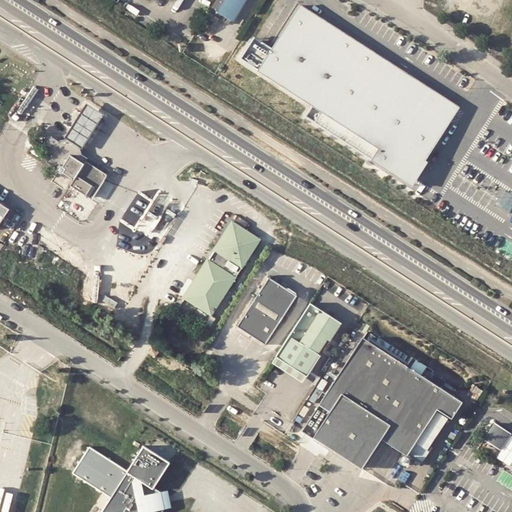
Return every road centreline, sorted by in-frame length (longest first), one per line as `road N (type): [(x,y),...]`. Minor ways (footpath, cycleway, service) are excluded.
road 1 (unclassified): [(0,22),(511,350)]
road 2 (secondary): [(511,324),(7,0)]
road 3 (unclassified): [(0,305),(270,478),(300,511)]
road 4 (unclassified): [(373,0),(511,88)]
